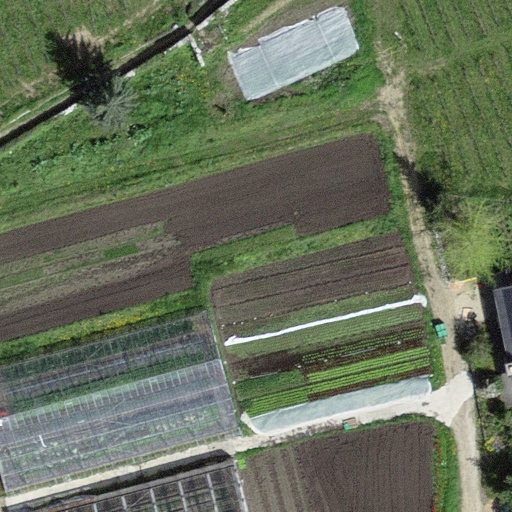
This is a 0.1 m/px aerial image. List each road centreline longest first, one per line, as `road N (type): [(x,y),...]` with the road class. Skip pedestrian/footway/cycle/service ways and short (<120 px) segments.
road 1 (track): [(0,505),(465,391),(468,511)]
road 2 (track): [(0,141),(233,0)]
